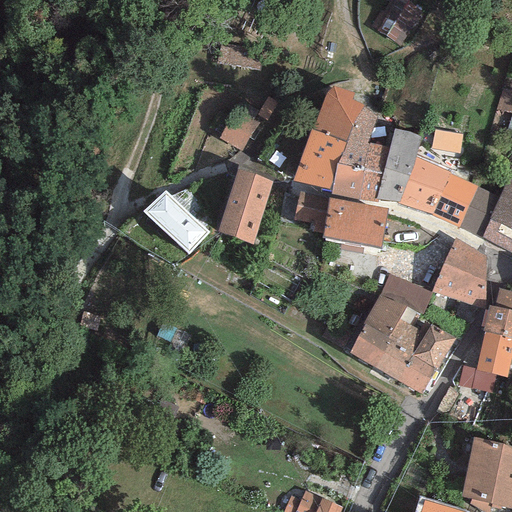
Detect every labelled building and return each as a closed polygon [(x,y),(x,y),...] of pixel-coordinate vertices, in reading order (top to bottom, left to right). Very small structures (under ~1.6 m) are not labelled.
[(380,6),(370,23),(400,40),(420,6),(409,0),(387,0),(383,8),(380,6)] [(511,83),(501,81),(495,113),(511,117),(511,83)] [(332,95),(326,102),(292,190),(330,200),(336,174),(347,151),(361,111),(351,107),(353,100),(332,95)] [(267,99),(257,117),(267,123),(277,105),(267,99)] [(240,103),(219,143),(241,155),(250,141),(253,143),(261,127),(252,123),(258,113),(240,103)] [(376,121),(361,111),(347,151),(336,174),(362,179),(367,150),(376,121)] [(387,154),(375,206),(400,210),(415,163),(420,141),(393,137),(387,154)] [(362,179),(360,204),(375,206),(387,154),(367,150),(362,179)] [(450,177),(415,163),(400,210),(431,221),(450,177)] [(336,174),(330,200),(359,206),(360,204),(362,179),(336,174)] [(477,190),(450,177),(431,221),(459,235),(477,190)] [(236,180),(217,241),(253,252),(272,189),(236,180)] [(511,261),(511,184),(507,182),(499,200),(482,246),(511,261)] [(499,200),(477,190),(459,235),(482,246),(499,200)] [(329,204),(299,197),(293,223),(293,225),(312,228),(311,236),(324,238),(328,208),(329,204)] [(165,201),(142,225),(188,265),(208,241),(165,201)] [(322,253),(380,263),(388,220),(328,208),(324,238),(322,253)] [(485,262),(454,243),(432,297),(484,316),(485,262)] [(432,297),(389,278),(380,298),(418,317),(422,319),(432,297)] [(484,339),(476,379),(508,383),(508,378),(511,377),(511,298),(499,295),(493,317),(489,317),(481,338),(484,339)] [(418,317),(380,298),(364,336),(412,366),(430,334),(415,324),(418,317)] [(99,317),(83,314),(80,328),(96,332),(99,317)] [(456,348),(430,334),(412,366),(435,380),(456,348)] [(412,366),(364,336),(350,366),(421,406),(435,380),(412,366)] [(178,404),(159,394),(151,409),(169,420),(178,404)] [(511,511),(511,456),(502,452),(472,445),(460,505),(476,511),(489,511),(490,511),(495,511),(511,511)] [(291,499),(285,511),(339,511),(316,503),(317,500),(304,495),(300,503),(291,499)]
